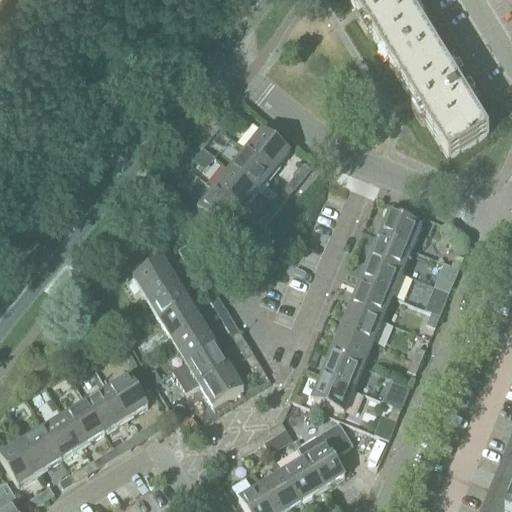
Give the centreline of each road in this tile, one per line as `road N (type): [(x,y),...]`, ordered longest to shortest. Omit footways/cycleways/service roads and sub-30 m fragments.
road 1 (tertiary): [(0,330),(214,61)]
road 2 (residential): [(381,511),(498,223)]
road 3 (unclassified): [(264,269),(247,318),(292,347),(363,169)]
road 4 (unclassified): [(363,169),(214,61)]
road 5 (residential): [(447,511),(511,355)]
road 6 (unclassified): [(498,223),(363,169)]
